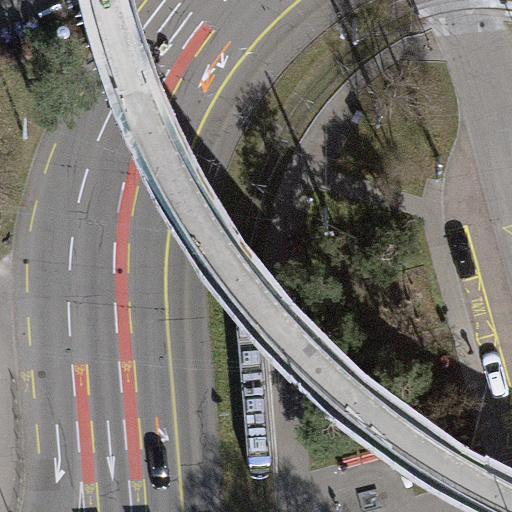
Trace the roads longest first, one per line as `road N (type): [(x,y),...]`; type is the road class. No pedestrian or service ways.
road 1 (tertiary): [(199,0),(161,44),(111,147),(94,219),(97,306)]
road 2 (tertiary): [(97,306),(45,511)]
road 3 (tertiary): [(97,306),(122,511)]
